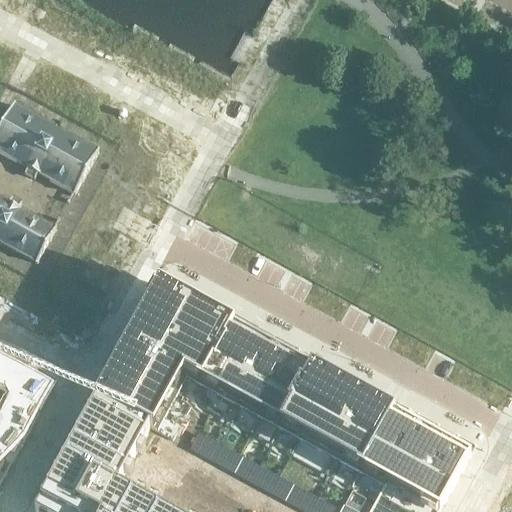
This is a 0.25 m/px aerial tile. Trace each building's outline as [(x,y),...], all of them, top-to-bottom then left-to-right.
[(0,155),(16,164),(28,170),(25,176),(35,181),(38,176),(75,197),(99,154),(14,107),(0,132),(0,155)] [(0,245),(37,266),(56,231),(19,211),(22,205),(12,200),(9,205),(0,200),(0,245)] [(345,389),(334,382),(332,382),(325,377),(323,377),(303,365),(301,365),(294,361),(292,360),(283,355),(282,354),(271,348),(255,340),(255,339),(245,334),(244,333),(223,322),(222,321),(214,317),(212,316),(186,302),(185,301),(178,297),(176,296),(161,288),(160,287),(159,287),(126,347),(127,347),(118,363),(118,362),(97,401),(151,430),(162,436),(173,442),(194,405),(353,492),(342,511),(441,511),(471,458),(469,457),(454,448),(452,447),(451,447),(435,438),(425,433),(424,432),(414,426),(412,426),(405,421),(404,421),(395,416),(393,415),(383,409),(381,408),(371,403),(355,395),(356,394),(345,389)] [(0,501),(1,502),(58,397),(0,364),(0,501)] [(175,511),(122,483),(151,430),(97,401),(88,416),(89,417),(91,418),(91,417),(95,419),(84,439),(80,437),(81,436),(79,435),(78,436),(35,511),(175,511)] [(511,511),(511,485),(497,511),(511,511)]
